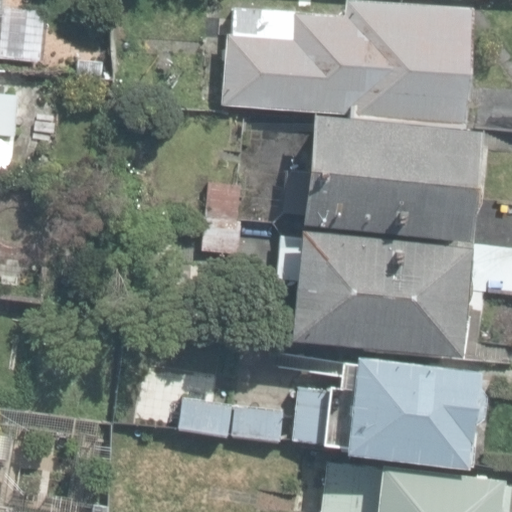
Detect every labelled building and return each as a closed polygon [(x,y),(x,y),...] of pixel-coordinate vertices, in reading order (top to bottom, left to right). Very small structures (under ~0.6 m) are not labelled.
[(349,0),(348,9),(239,0),(234,0),(223,102),(474,117),(481,4),(405,0),(349,0)] [(0,131),(10,132),(14,89),(0,88),(0,131)] [(481,125),(312,109),(301,216),(473,233),(481,125)] [(471,241),(303,226),(289,332),(459,354),(471,241)] [(479,363),(306,348),(298,441),(471,456),(479,363)] [(272,443),(277,407),(181,394),(176,429),(272,443)] [(500,511),(505,472),(338,462),(334,511),(500,511)]
